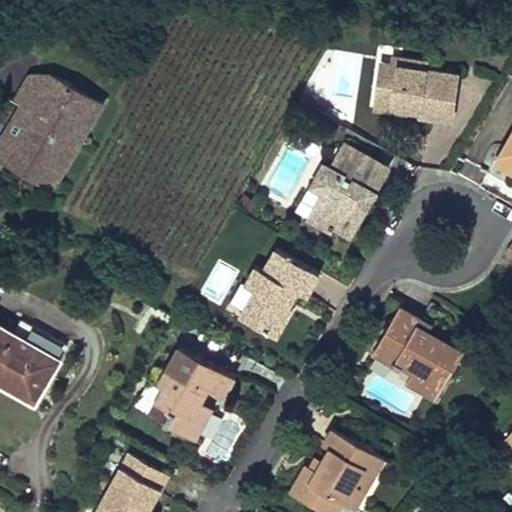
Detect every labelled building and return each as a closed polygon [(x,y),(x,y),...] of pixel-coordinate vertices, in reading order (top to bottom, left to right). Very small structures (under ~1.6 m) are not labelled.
[(394,62),(383,61),(376,108),(410,113),(411,106),(420,107),(419,114),(433,117),(453,119),(460,72),(427,67),(428,60),(401,56),(400,63),(394,62)] [(10,133),(0,145),(0,155),(15,166),(17,163),(53,188),(63,170),(61,169),(83,131),(86,132),(103,102),(83,90),(82,92),(71,86),(72,84),(65,79),(54,75),(47,73),(41,74),(37,74),(32,76),(28,79),(16,100),(21,103),(28,107),(16,137),(10,133)] [(28,107),(21,103),(10,133),(16,137),(28,107)] [(411,106),(410,113),(419,114),(420,107),(411,106)] [(511,134),(496,162),(511,171),(511,134)] [(389,166),(346,142),(333,166),(325,162),(313,184),(325,191),(315,208),(333,218),(331,223),(351,235),(365,210),(362,208),(372,189),(376,191),(389,166)] [(362,208),(365,210),(376,191),(372,189),(362,208)] [(333,218),(315,208),(309,220),(327,230),(331,223),(333,218)] [(257,264),(246,283),(256,288),(244,310),(258,318),(253,325),(276,338),(293,309),(290,307),(283,303),(292,286),(299,291),(308,295),(321,272),(277,247),(264,268),(257,264)] [(283,303),(290,307),(299,291),(292,286),(283,303)] [(423,318),(402,306),(385,335),(375,355),(401,369),(403,366),(414,372),(408,383),(425,392),(433,378),(444,384),(463,348),(429,329),(427,332),(418,327),(423,318)] [(244,310),(240,318),(253,325),(258,318),(244,310)] [(0,322),(0,380),(8,385),(13,376),(41,393),(69,345),(23,318),(15,331),(0,322)] [(418,327),(427,332),(429,329),(432,323),(423,318),(418,327)] [(225,396),(236,375),(180,344),(158,383),(164,386),(156,401),(171,409),(165,421),(188,434),(206,402),(203,400),(195,395),(202,383),(210,387),(225,396)] [(8,385),(36,401),(41,393),(13,376),(8,385)] [(425,392),(436,398),(444,384),(433,378),(425,392)] [(195,395),(203,400),(210,387),(202,383),(195,395)] [(156,401),(149,413),(165,421),(171,409),(156,401)] [(188,434),(196,439),(214,406),(206,402),(188,434)] [(385,457),(333,427),(325,443),(331,446),(324,459),(318,470),(311,466),(307,464),(291,492),(327,511),(329,511),(337,498),(344,502),(349,504),(360,484),(356,482),(365,466),(376,472),(385,457)] [(130,450),(95,511),(148,511),(149,511),(170,473),(130,450)] [(317,456),(311,466),(318,470),(324,459),(317,456)] [(360,484),(349,504),(356,508),(376,472),(365,466),(356,482),(360,484)] [(337,511),(344,502),(337,498),(329,511),(337,511)]
